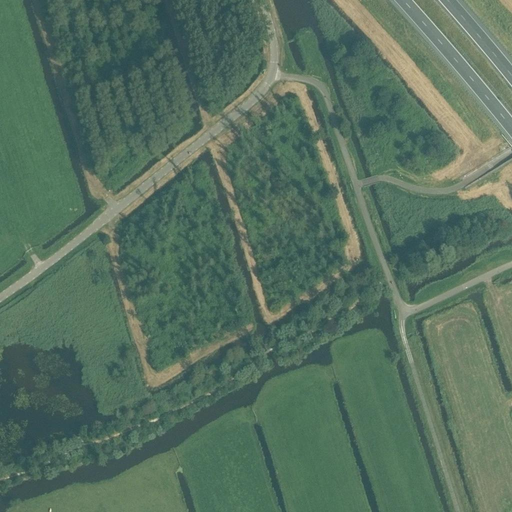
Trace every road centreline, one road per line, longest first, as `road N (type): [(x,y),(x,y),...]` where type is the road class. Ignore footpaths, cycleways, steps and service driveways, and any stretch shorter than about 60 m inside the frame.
road 1 (unclassified): [(0,297),(263,88),(274,59),(260,0)]
road 2 (trunk): [(401,0),(511,129)]
